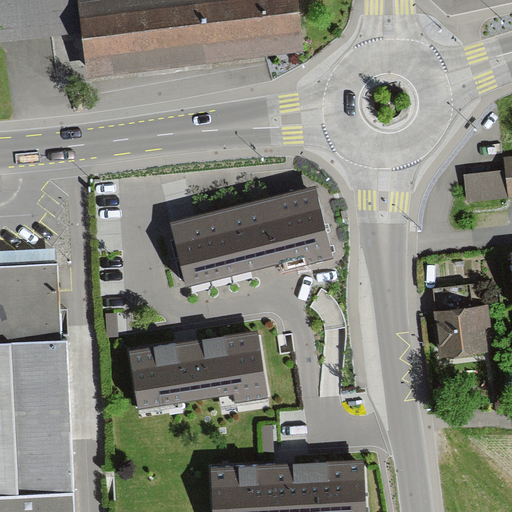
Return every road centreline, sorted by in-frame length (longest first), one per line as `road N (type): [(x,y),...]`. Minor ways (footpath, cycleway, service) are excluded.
road 1 (tertiary): [(386,150),(385,247),(420,511)]
road 2 (secondary): [(344,113),(0,152)]
